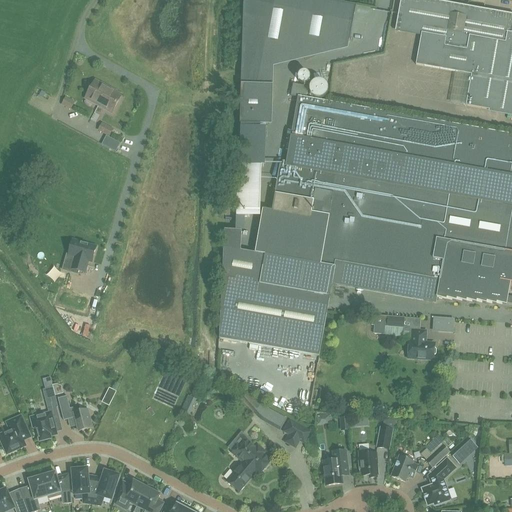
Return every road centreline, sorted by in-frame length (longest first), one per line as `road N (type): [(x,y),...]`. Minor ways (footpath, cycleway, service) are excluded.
road 1 (residential): [(228,511),(100,448),(0,472)]
road 2 (unclassified): [(511,315),(332,304)]
